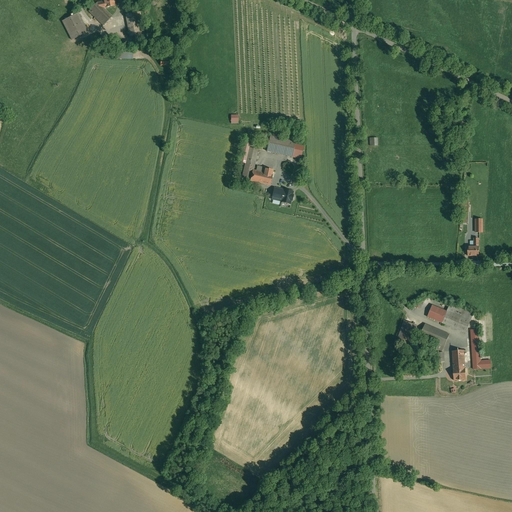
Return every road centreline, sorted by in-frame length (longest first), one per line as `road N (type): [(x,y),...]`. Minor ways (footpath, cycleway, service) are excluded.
road 1 (unclassified): [(374,511),(363,265)]
road 2 (unclassified): [(363,265),(357,29)]
road 3 (unclassified): [(357,29),(511,102)]
road 4 (unclassified): [(363,265),(511,268)]
